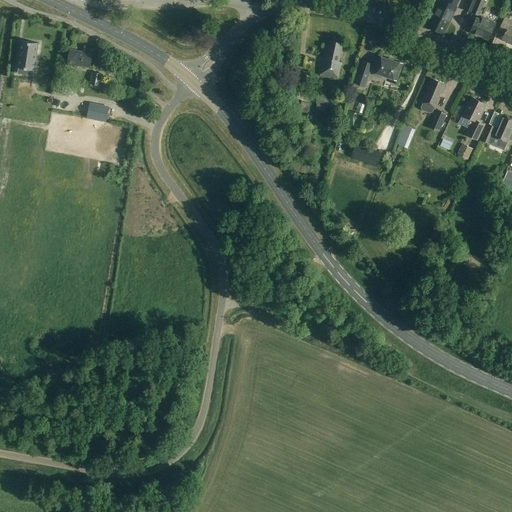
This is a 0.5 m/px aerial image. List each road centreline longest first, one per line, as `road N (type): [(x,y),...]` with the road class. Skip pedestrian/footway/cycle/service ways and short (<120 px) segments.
road 1 (unclassified): [(0,453),(145,471),(176,455),(201,421),(224,272),(154,146),(160,121),(192,81)]
road 2 (primary): [(511,392),(433,354),(347,283),(192,81)]
road 3 (tertiary): [(511,78),(345,7),(299,3),(251,18)]
road 4 (track): [(511,421),(272,312)]
road 5 (primary): [(192,81),(153,52),(49,0)]
road 6 (residential): [(107,5),(235,2),(251,18)]
